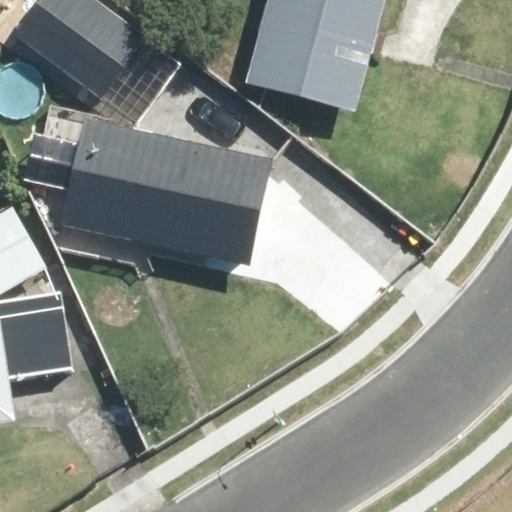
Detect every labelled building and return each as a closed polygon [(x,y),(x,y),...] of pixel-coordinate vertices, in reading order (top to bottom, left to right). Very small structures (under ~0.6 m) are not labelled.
[(98,0),(65,0),(33,40),(107,100),(153,45),(98,0)] [(283,0),(258,88),(369,119),(403,0),(283,0)] [(99,128),(80,224),(266,260),(285,163),(99,128)] [(0,304),(61,270),(27,209),(0,223),(0,304)] [(10,322),(0,323),(0,431),(27,427),(10,322)]
